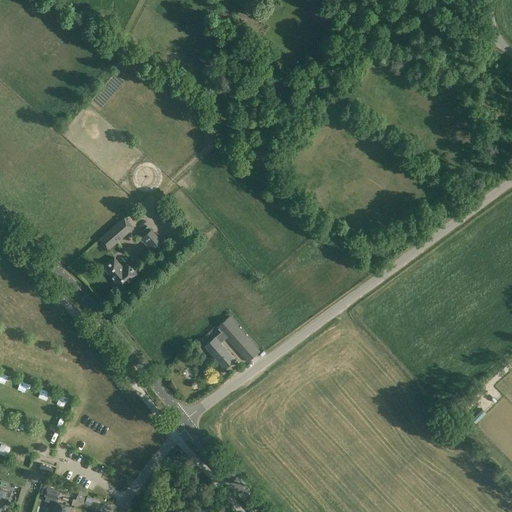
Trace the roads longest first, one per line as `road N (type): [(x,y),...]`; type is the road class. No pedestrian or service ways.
road 1 (unclassified): [(186,422),(511,185)]
road 2 (tertiary): [(186,422),(69,282),(0,218)]
road 3 (unclassified): [(174,179),(212,145),(202,104),(125,52),(144,0)]
